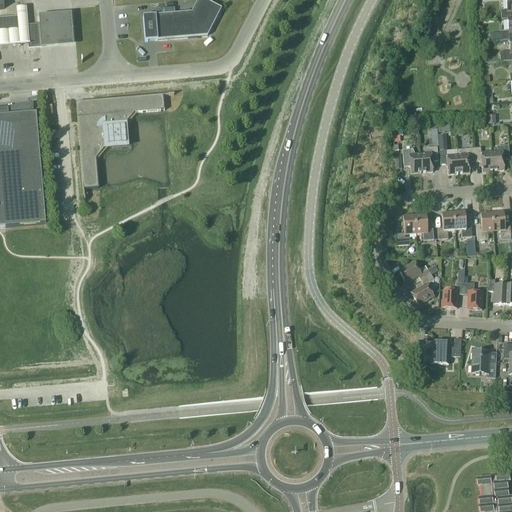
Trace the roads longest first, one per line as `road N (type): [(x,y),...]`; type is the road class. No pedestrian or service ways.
road 1 (unclassified): [(394,445),(383,365),(319,302),(307,251),(327,117),(372,0)]
road 2 (residential): [(511,327),(414,319),(375,258),(381,216),(398,198),(511,188)]
road 3 (primary): [(277,269),(300,110),(344,0)]
road 4 (primary): [(0,490),(260,465)]
road 5 (primary): [(277,269),(268,405),(245,436),(202,455)]
road 6 (unclassified): [(40,511),(201,493),(231,497),(252,511)]
road 7 (primary): [(202,455),(5,469)]
road 8 (unclassified): [(264,0),(224,65),(111,78)]
